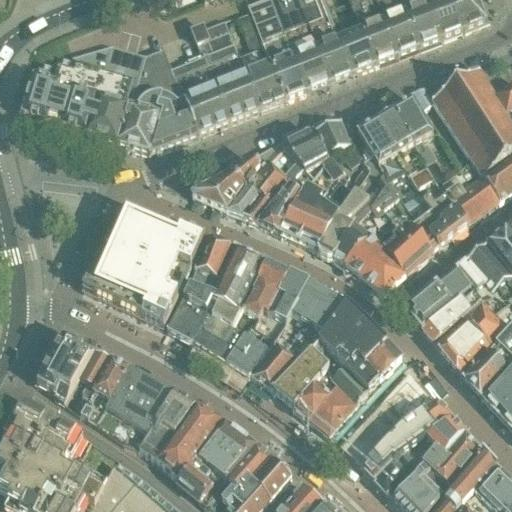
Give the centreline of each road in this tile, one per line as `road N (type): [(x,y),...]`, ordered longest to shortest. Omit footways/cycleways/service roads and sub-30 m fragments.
road 1 (residential): [(116,191),(511,35)]
road 2 (residential): [(362,511),(274,429),(198,381),(50,309),(18,309)]
road 3 (residential): [(184,511),(147,477),(0,385)]
